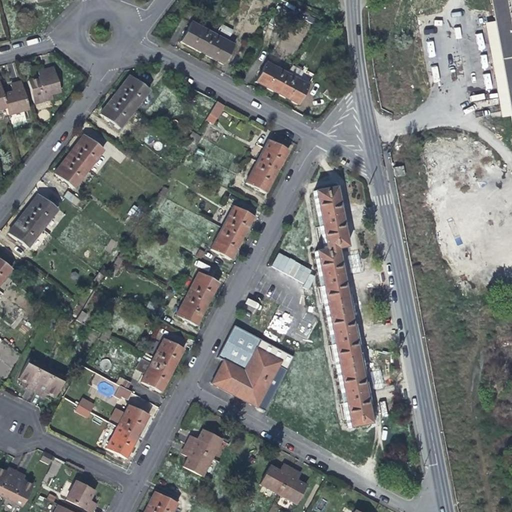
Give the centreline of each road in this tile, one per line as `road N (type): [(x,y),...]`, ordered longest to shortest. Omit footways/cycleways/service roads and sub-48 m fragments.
road 1 (residential): [(377,172),(433,469)]
road 2 (residential): [(182,385),(312,136)]
road 3 (residential): [(182,385),(411,511)]
road 4 (residential): [(125,42),(312,136)]
road 5 (residential): [(0,205),(96,82),(102,59)]
